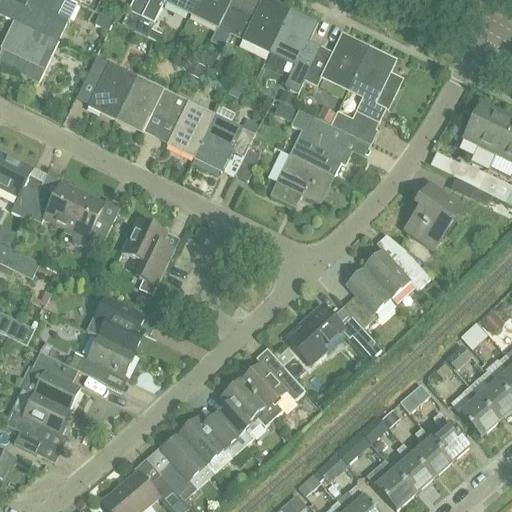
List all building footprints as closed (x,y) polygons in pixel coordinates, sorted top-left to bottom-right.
[(0,0),(0,2),(20,12),(14,23),(56,45),(67,23),(56,18),(65,1),(65,0),(0,0)] [(72,0),(63,16),(74,22),(83,6),(72,0)] [(134,0),(128,13),(141,19),(150,0),(134,0)] [(150,0),(141,19),(134,33),(148,39),(154,26),(153,25),(163,5),(190,18),(198,0),(150,0)] [(198,0),(190,18),(230,37),(243,12),(230,6),(233,0),(198,0)] [(243,12),(230,37),(269,56),(291,13),(263,0),(262,0),(254,18),(243,12)] [(318,26),(291,13),(269,56),(309,75),(321,50),(309,44),(318,26)] [(98,15),(93,25),(108,32),(112,22),(98,15)] [(56,45),(14,23),(0,51),(19,60),(14,71),(39,83),(58,46),(56,45)] [(321,50),(309,75),(305,84),(317,90),(322,81),(348,94),(369,52),(341,38),(333,56),(321,50)] [(369,52),(348,94),(367,103),(360,117),(379,126),(386,112),(388,114),(400,89),(387,82),(396,64),(369,52)] [(98,57),(95,64),(89,75),(86,82),(97,88),(87,108),(116,122),(138,77),(98,57)] [(89,75),(95,64),(86,61),(82,72),(89,75)] [(177,97),(138,77),(116,122),(143,135),(153,116),(164,122),(177,97)] [(215,116),(177,97),(164,122),(176,127),(166,146),(194,160),(215,116)] [(496,157),(511,123),(511,120),(481,105),(463,141),(496,157)] [(336,113),(325,107),(318,121),(329,126),(336,113)] [(291,160),(329,179),(329,178),(334,180),(334,179),(340,165),(346,167),(352,154),(347,152),(347,151),(344,150),(349,138),(330,129),(300,114),(299,115),(284,108),(279,119),(294,126),(292,130),(303,135),(291,160)] [(216,116),(215,116),(194,160),(221,173),(224,168),(236,175),(248,152),(254,141),(253,141),(256,136),(231,124),(235,116),(220,109),(216,116)] [(332,126),(330,129),(349,138),(353,140),(360,125),(338,114),(337,115),(332,126)] [(511,123),(496,157),(511,164),(511,123)] [(236,175),(235,178),(247,184),(260,158),(248,152),(236,175)] [(27,219),(40,193),(26,186),(33,171),(0,155),(0,191),(19,200),(11,215),(26,222),(27,219)] [(329,179),(291,160),(272,200),(297,212),(303,199),(321,208),(321,207),(317,204),(329,179)] [(479,194),(487,177),(462,164),(453,181),(468,188),(479,194)] [(511,188),(487,177),(479,194),(489,198),(505,206),(511,209),(511,188)] [(40,193),(27,219),(42,226),(44,221),(65,232),(82,197),(61,186),(54,200),(40,193)] [(458,229),(469,213),(430,187),(415,208),(420,211),(404,234),(432,253),(452,225),(458,229)] [(489,198),(479,194),(468,188),(465,196),(476,202),(486,206),(489,198)] [(105,207),(82,197),(65,232),(75,236),(73,240),(73,244),(75,247),(79,249),(82,249),(85,247),(99,254),(112,228),(98,222),(105,207)] [(157,290),(171,261),(158,255),(167,237),(138,224),(123,256),(151,270),(144,284),(157,290)] [(0,262),(0,274),(9,277),(11,272),(33,282),(41,267),(11,252),(5,265),(0,262)] [(391,300),(390,301),(397,308),(414,291),(417,294),(430,282),(405,254),(393,265),(383,254),(365,271),(366,272),(391,300)] [(356,298),(343,310),(363,333),(376,321),(373,317),(390,301),(391,300),(366,272),(347,288),(356,298)] [(45,295),(41,303),(32,299),(29,306),(44,313),(47,306),(51,298),(45,295)] [(88,335),(99,340),(134,358),(144,336),(132,330),(139,315),(106,299),(88,335)] [(380,353),(363,333),(343,310),(342,310),(344,312),(333,322),(321,309),(310,319),(313,323),(289,344),(311,368),(325,355),(323,352),(341,335),(349,345),(355,340),(372,360),(380,353)] [(491,313),(481,323),(493,335),(503,325),(491,313)] [(34,333),(12,322),(0,315),(0,336),(27,349),(34,333)] [(462,340),(472,351),(485,340),(475,328),(462,340)] [(75,356),(68,369),(74,372),(77,374),(103,387),(110,373),(124,380),(135,358),(134,358),(99,340),(88,363),(83,360),(75,356)] [(456,374),(472,360),(461,348),(445,362),(456,374)] [(74,372),(68,369),(39,356),(33,370),(44,376),(34,397),(69,414),(80,392),(67,386),(74,372)] [(511,366),(506,359),(499,365),(509,376),(497,386),(511,402),(511,366)] [(261,366),(243,383),(256,398),(253,400),(274,423),(283,414),(275,405),(286,395),(294,404),(304,394),(274,361),(265,370),(261,366)] [(442,384),(453,373),(445,364),(432,376),(433,377),(424,385),(440,403),(450,393),(442,384)] [(490,391),(479,401),(499,425),(511,413),(511,402),(497,386),(488,375),(481,380),(490,391)] [(256,398),(243,383),(242,382),(221,401),(231,411),(220,421),(246,449),(253,443),(246,434),(257,424),(264,431),(274,423),(253,400),(256,398)] [(400,406),(409,417),(430,399),(421,388),(400,406)] [(499,425),(479,401),(469,391),(463,396),(472,407),(461,417),(481,441),(499,425)] [(69,414),(34,397),(24,418),(12,413),(5,428),(20,435),(39,444),(46,430),(60,437),(71,414),(69,414)] [(391,413),(382,422),(389,430),(399,422),(391,413)] [(442,433),(430,443),(430,444),(451,466),(470,450),(440,416),(433,422),(442,433)] [(360,434),(365,441),(370,448),(388,432),(377,419),(359,434),(360,434)] [(246,449),(220,421),(208,432),(198,421),(179,438),(181,440),(206,468),(206,469),(214,478),(246,449)] [(424,449),(413,459),(412,459),(433,482),(451,466),(430,444),(430,443),(421,433),(415,438),(424,449)] [(39,444),(20,435),(14,446),(37,457),(43,446),(39,444)] [(366,447),(363,444),(359,439),(348,448),(353,453),(354,454),(356,451),(358,454),(366,447)] [(206,468),(181,440),(163,456),(172,466),(160,478),(162,480),(184,504),(196,493),(188,485),(206,469),(206,468)] [(406,465),(395,474),(415,498),(433,482),(412,459),(413,459),(403,448),(397,454),(406,465)] [(0,460),(0,489),(1,490),(15,463),(4,457),(2,461),(0,460)] [(328,487),(347,470),(336,457),(317,473),(328,487)] [(395,474),(386,463),(379,470),(388,480),(376,490),(395,511),(399,511),(415,498),(395,474)] [(184,504),(162,480),(150,490),(137,476),(101,507),(105,511),(145,511),(158,502),(166,511),(188,511),(189,511),(183,505),(184,504)] [(305,501),(321,487),(312,478),(297,491),(305,501)] [(359,506),(351,511),(376,511),(356,489),(349,495),(359,506)] [(288,511),(307,511),(297,500),(286,509),(288,511)]
